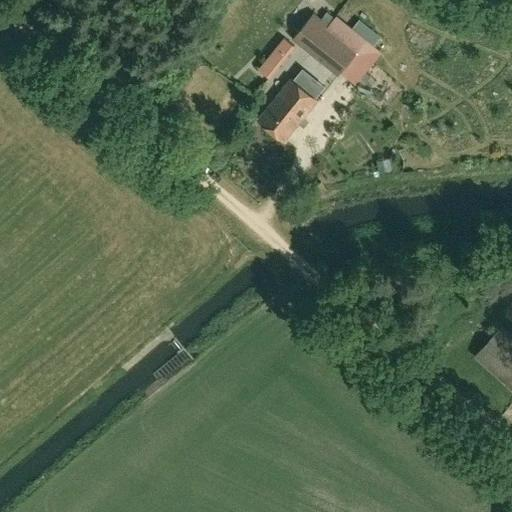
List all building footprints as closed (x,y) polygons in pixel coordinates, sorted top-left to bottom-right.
[(314,14),(292,39),(337,76),(362,45),(331,22),(328,26),(314,14)] [(284,39),(259,70),(267,77),(291,45),(284,39)] [(284,142),(317,100),(291,80),(258,121),(284,142)] [(476,358),(511,390),(511,336),(503,328),(476,358)] [(469,358),(483,348),(476,340),(463,350),(469,358)]
